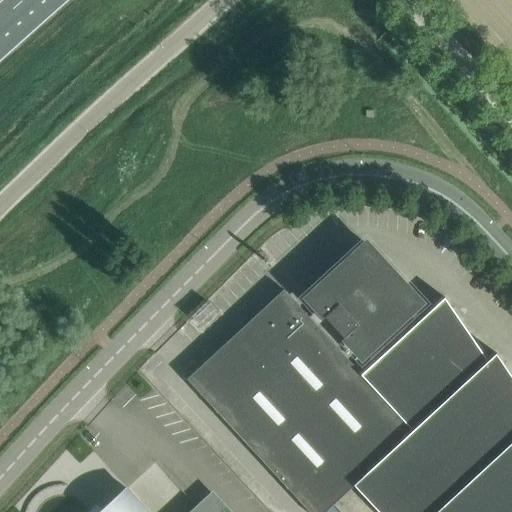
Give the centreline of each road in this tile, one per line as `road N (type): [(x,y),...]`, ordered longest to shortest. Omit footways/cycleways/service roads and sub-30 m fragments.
road 1 (unclassified): [(0,480),(229,240),(275,199),(310,182),(396,177),(475,218),(511,258)]
road 2 (unclassified): [(228,0),(0,210)]
road 3 (unclassified): [(511,112),(408,0)]
